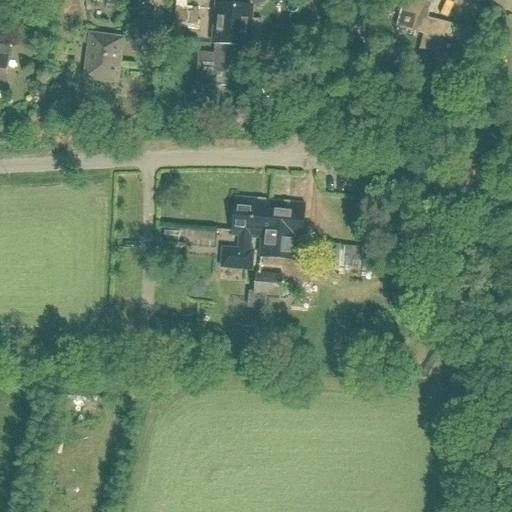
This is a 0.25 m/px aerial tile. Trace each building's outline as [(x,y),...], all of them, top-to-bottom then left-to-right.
[(156,0),(155,7),(154,24),(162,24),(164,0),(156,0)] [(343,0),(345,9),(361,5),(359,0),(343,0)] [(433,33),(435,23),(427,21),(431,6),(408,0),(405,0),(397,30),(429,38),(430,39),(430,37),(436,37),(435,34),(433,33)] [(214,48),(229,49),(249,51),(249,41),(261,42),(262,24),(251,23),(252,11),(218,9),(214,48)] [(197,45),(200,15),(176,13),(173,43),(197,45)] [(441,41),(437,56),(464,63),(472,33),(435,23),(433,33),(435,34),(436,37),(430,37),(430,39),(441,41)] [(119,86),(126,39),(90,34),(84,82),(119,86)] [(263,45),(262,57),(277,58),(278,47),(263,45)] [(10,60),(12,50),(0,48),(0,87),(4,88),(8,60),(10,60)] [(230,58),(231,51),(227,50),(223,49),(214,48),(213,57),(198,56),(195,86),(226,88),(228,60),(230,58)] [(175,61),(175,53),(166,52),(165,60),(175,61)] [(507,94),(508,84),(492,82),(491,92),(507,94)] [(460,106),(446,93),(437,103),(442,108),(429,121),(438,129),(449,117),(459,127),(473,111),(464,102),(460,106)] [(483,128),(476,154),(492,158),(499,132),(483,128)] [(223,249),(221,270),(254,273),(256,251),(253,251),(253,239),(266,240),(267,236),(270,201),(234,198),(231,237),(239,238),(238,250),(223,249)] [(266,241),(265,258),(295,261),(297,243),(301,243),(304,204),(275,202),(270,201),(267,236),(266,240),(266,241)] [(283,298),(284,277),(257,275),(255,295),(283,298)] [(227,303),(244,302),(243,289),(226,290),(227,303)] [(198,360),(199,327),(159,326),(158,359),(198,360)]
